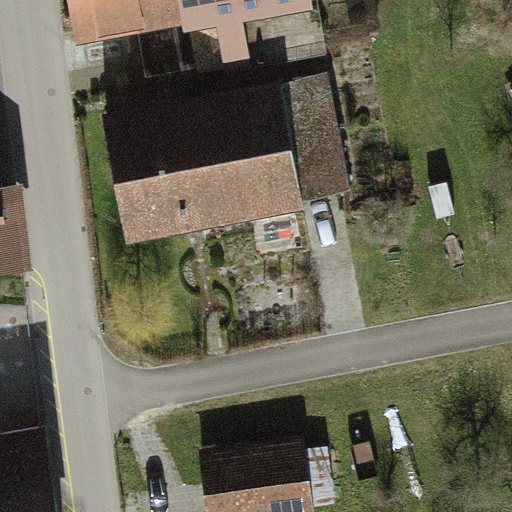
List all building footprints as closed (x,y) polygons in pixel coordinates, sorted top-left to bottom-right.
[(324,0),(73,0),(80,39),(189,18),(199,70),(333,44),(324,0)] [(281,76),(110,110),(135,235),(305,201),(281,76)] [(0,263),(35,260),(26,175),(3,178),(0,151),(0,263)] [(60,511),(47,425),(0,433),(0,511),(60,511)] [(311,511),(301,433),(203,446),(211,511),(311,511)]
